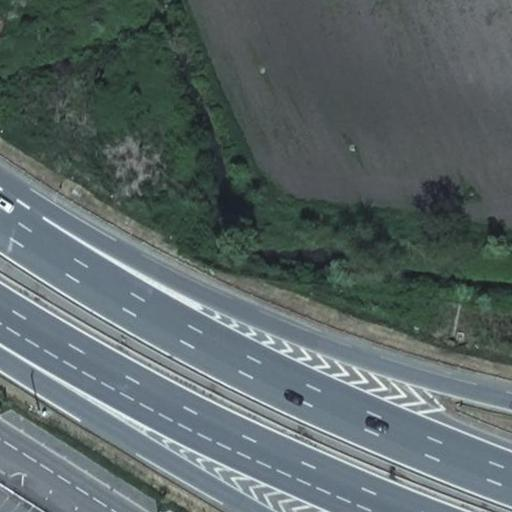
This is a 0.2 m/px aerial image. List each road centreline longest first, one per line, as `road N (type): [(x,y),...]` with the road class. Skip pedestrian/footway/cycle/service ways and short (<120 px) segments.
road 1 (motorway): [(511,478),(265,373),(26,237)]
road 2 (motorway): [(511,399),(281,329),(119,252),(26,237)]
road 3 (motorway): [(56,350),(405,511)]
road 4 (motorway): [(56,350),(83,409),(262,511)]
road 5 (tertiary): [(0,436),(116,511)]
